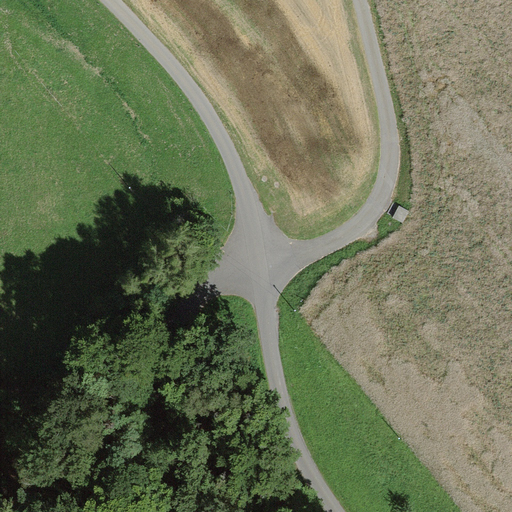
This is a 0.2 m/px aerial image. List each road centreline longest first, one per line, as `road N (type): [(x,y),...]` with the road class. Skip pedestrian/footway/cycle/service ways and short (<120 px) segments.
road 1 (unclassified): [(360,0),(390,133),(383,190),(352,229),(258,265)]
road 2 (unclassified): [(110,0),(179,73),(216,127),(244,193),(258,265)]
road 3 (unclassified): [(258,265),(203,289),(172,340),(152,441),(155,511)]
road 4 (unclassified): [(258,265),(290,432),(335,511)]
